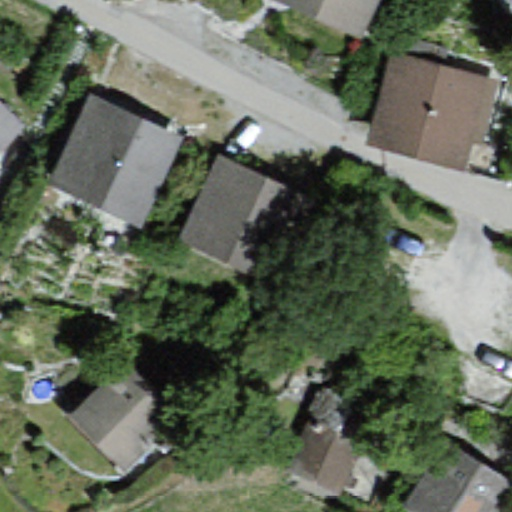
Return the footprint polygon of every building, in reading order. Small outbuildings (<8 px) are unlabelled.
[(364,0),(268,0),(347,36),(364,0)] [(487,77),(397,55),(377,138),(466,160),(487,77)] [(163,142),(84,105),(47,183),(126,219),(163,142)] [(0,149),(13,136),(0,123),(0,149)] [(292,195),(210,155),(173,231),(255,271),(292,195)] [(109,366),(41,425),(93,485),(162,427),(109,366)] [(300,469),(337,484),(365,413),(328,398),(300,469)] [(491,511),(498,503),(437,461),(401,511),(491,511)]
